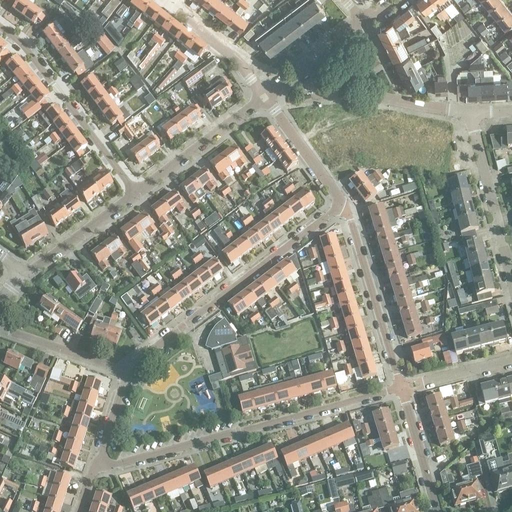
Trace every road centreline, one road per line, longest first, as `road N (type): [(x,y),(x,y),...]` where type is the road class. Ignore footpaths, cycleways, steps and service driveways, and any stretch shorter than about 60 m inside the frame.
road 1 (residential): [(91,473),(402,390)]
road 2 (residential): [(338,205),(127,370)]
road 3 (residential): [(133,195),(26,49),(0,30)]
road 4 (residential): [(402,390),(349,216),(338,205)]
road 5 (residential): [(511,281),(470,115)]
road 6 (residential): [(133,195),(263,99)]
road 7 (residential): [(318,94),(470,115)]
road 8 (residential): [(263,99),(232,59),(157,0)]
road 9 (residential): [(127,370),(0,327)]
road 10 (residential): [(28,272),(133,195)]
road 11 (residential): [(338,205),(263,99)]
road 12 (residential): [(437,511),(402,390)]
road 13 (residential): [(263,99),(362,24)]
